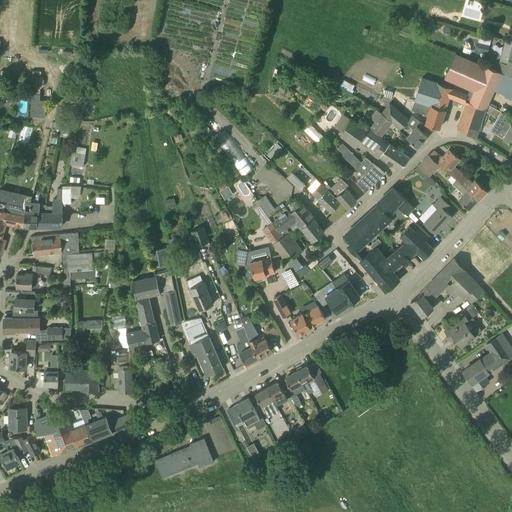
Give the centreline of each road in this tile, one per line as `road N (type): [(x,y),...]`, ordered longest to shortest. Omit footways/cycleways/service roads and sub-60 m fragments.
road 1 (residential): [(389,301),(338,241),(339,229),(444,140),(468,141),(511,168)]
road 2 (unclassified): [(157,420),(389,301)]
road 3 (residential): [(511,460),(389,301)]
road 4 (unclassified): [(0,491),(157,420)]
road 5 (residential): [(157,420),(141,403),(36,394),(0,373)]
road 6 (unclassified): [(389,301),(499,191)]
